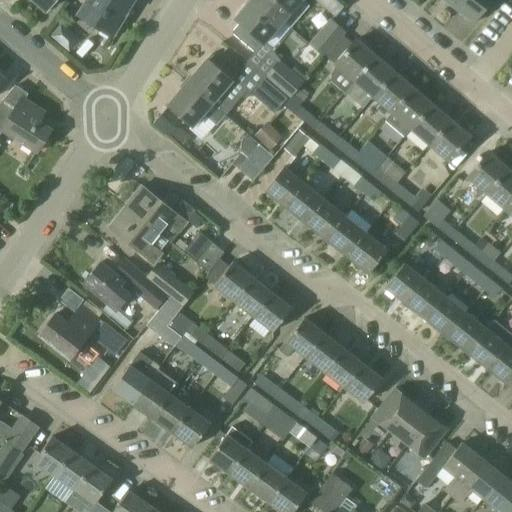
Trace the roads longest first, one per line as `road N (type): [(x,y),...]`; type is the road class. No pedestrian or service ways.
road 1 (residential): [(107,114),(127,146),(313,289),(349,293),(511,427)]
road 2 (residential): [(0,368),(200,511)]
road 3 (residential): [(0,277),(107,114)]
road 4 (residential): [(107,114),(0,23)]
road 5 (residential): [(107,114),(186,0)]
road 6 (residential): [(475,85),(372,0)]
